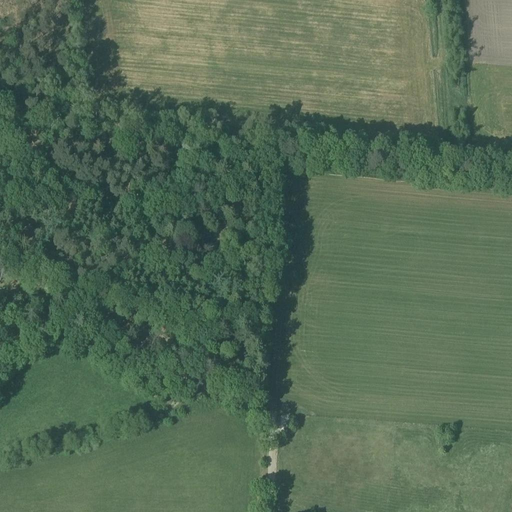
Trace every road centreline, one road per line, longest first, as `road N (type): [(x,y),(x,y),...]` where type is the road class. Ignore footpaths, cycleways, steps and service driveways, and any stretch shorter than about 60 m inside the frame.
road 1 (unclassified): [(270,511),(268,426),(181,377),(0,313)]
road 2 (track): [(450,164),(435,0)]
